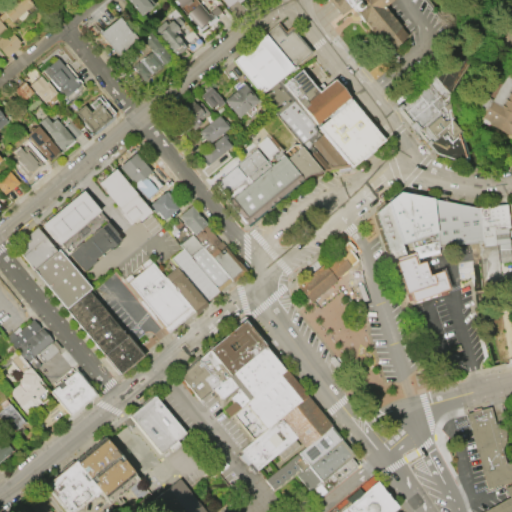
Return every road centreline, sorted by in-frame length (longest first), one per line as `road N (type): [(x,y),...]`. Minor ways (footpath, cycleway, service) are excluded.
road 1 (residential): [(279,4),(0,234)]
road 2 (residential): [(265,279),(0,495)]
road 3 (residential): [(265,279),(251,252),(64,29)]
road 4 (residential): [(123,399),(0,258)]
road 5 (tertiary): [(265,279),(272,312),(341,401),(352,428)]
road 6 (residential): [(406,159),(390,126),(309,23)]
road 7 (tertiary): [(511,183),(463,183),(406,159),(368,191)]
road 8 (tertiary): [(368,191),(317,199),(297,214),(273,235),(265,279)]
road 9 (tertiary): [(265,279),(368,191)]
road 10 (residential): [(98,0),(0,80)]
